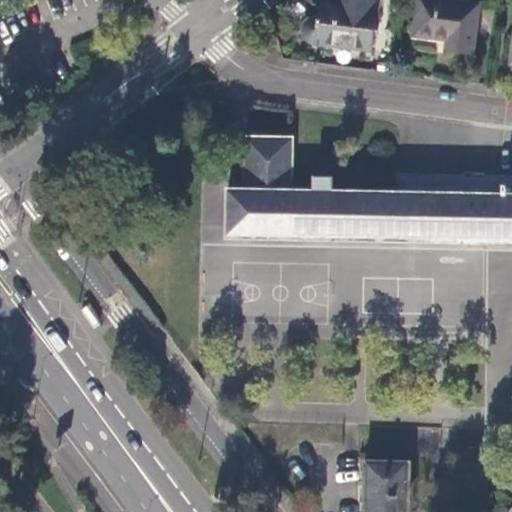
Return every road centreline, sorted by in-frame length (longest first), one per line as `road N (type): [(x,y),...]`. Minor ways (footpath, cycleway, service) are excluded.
road 1 (residential): [(198,27),(253,83),(511,115)]
road 2 (primary): [(0,282),(161,496)]
road 3 (residential): [(198,27),(0,167)]
